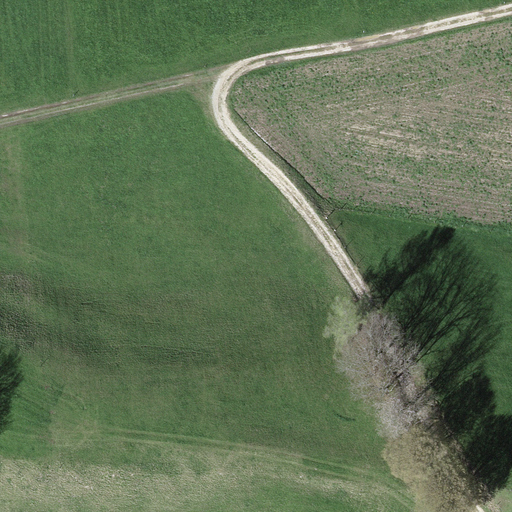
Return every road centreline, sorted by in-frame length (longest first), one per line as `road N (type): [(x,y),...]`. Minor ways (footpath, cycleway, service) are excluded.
road 1 (track): [(478,511),(443,464),(313,218),(233,135),(219,108),(235,69),(511,11)]
road 2 (track): [(0,123),(235,69)]
